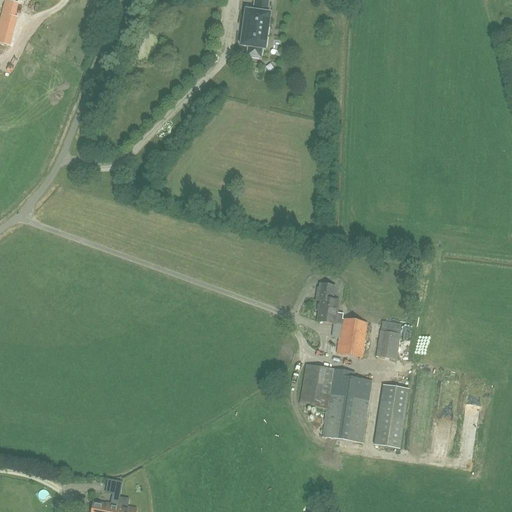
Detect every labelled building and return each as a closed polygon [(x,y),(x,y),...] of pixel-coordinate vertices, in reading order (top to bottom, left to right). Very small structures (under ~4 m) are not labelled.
[(242,22),(244,23),(244,24),(243,34),(243,35),(241,35),(239,44),(241,44),(241,47),(249,48),(247,57),(260,59),(262,50),(265,50),(267,37),(268,28),(268,27),(270,14),(267,14),(268,0),(255,0),(254,12),(246,11),(246,13),(244,13),(242,22)] [(14,17),(2,14),(0,22),(0,43),(7,45),(14,17)] [(319,294),(318,301),(321,302),(320,306),(319,307),(318,312),(320,313),(318,323),(335,325),(336,322),(342,323),(341,326),(342,326),(337,355),(363,359),(368,324),(343,320),(344,315),(337,314),(338,302),(332,301),(334,287),(321,285),(320,289),(318,289),(317,293),(319,294)] [(397,361),(401,335),(380,332),(376,358),(397,361)] [(362,444),(372,382),(354,380),(355,374),(306,366),(300,405),(327,410),(323,438),(362,444)] [(384,386),(374,446),(400,450),(409,390),(384,386)] [(105,494),(120,497),(123,483),(108,480),(105,494)] [(135,511),(136,511),(127,509),(129,500),(120,499),(118,507),(117,511),(135,511)]
